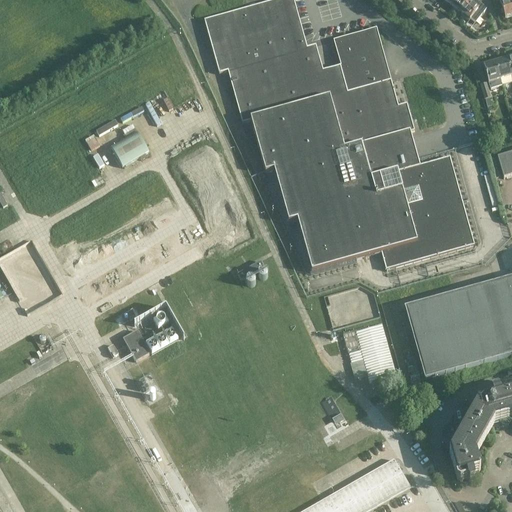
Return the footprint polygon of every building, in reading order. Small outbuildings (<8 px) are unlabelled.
[(297,222),(306,253),(312,274),(381,255),(385,272),(416,264),(474,247),(449,159),(419,168),(418,163),(410,134),(414,133),(407,106),(398,108),(377,32),(334,44),(341,69),(323,74),(316,49),(308,51),(293,0),(282,0),(204,22),(219,75),(227,73),(242,125),(250,123),(265,175),(274,172),(289,224),(297,222)] [(456,0),(451,7),(454,9),(460,14),(471,0),(456,0)] [(473,0),(471,0),(460,14),(469,21),(470,20),(475,24),(486,10),(473,0)] [(511,16),(511,3),(500,6),(504,19),(511,16)] [(503,87),(511,84),(511,79),(511,78),(506,61),(495,65),(500,81),(502,86),(503,87)] [(500,81),(495,65),(483,68),(490,91),(502,87),(502,86),(500,81)] [(484,101),(487,108),(492,107),(490,99),(486,84),(479,86),(484,101)] [(112,151),(122,169),(149,153),(139,135),(112,151)] [(511,155),(497,160),(503,180),(511,177),(511,155)] [(260,263),(237,276),(241,282),(264,269),(260,263)] [(511,281),(405,311),(416,351),(425,382),(511,357),(511,281)] [(150,355),(138,333),(123,341),(136,363),(150,355)] [(113,347),(108,350),(113,359),(118,356),(113,347)] [(372,385),(375,396),(384,393),(381,382),(372,385)] [(477,404),(452,448),(451,449),(449,453),(457,481),(460,482),(468,480),(468,482),(469,483),(474,481),(475,480),(473,474),(479,472),(480,470),(476,456),(497,419),(499,420),(499,421),(501,424),(504,426),(508,426),(508,427),(509,427),(508,424),(510,422),(511,419),(511,418),(511,393),(504,396),(502,395),(501,396),(498,388),(490,390),(493,399),(477,404)] [(367,511),(409,488),(409,489),(410,489),(394,461),(394,462),(307,511),(367,511)]
